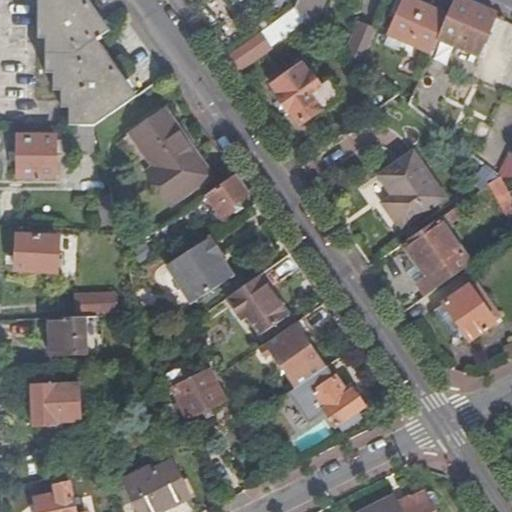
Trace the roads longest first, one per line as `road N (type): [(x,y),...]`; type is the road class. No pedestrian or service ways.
road 1 (residential): [(149,0),(445,423)]
road 2 (residential): [(445,423),(263,511)]
